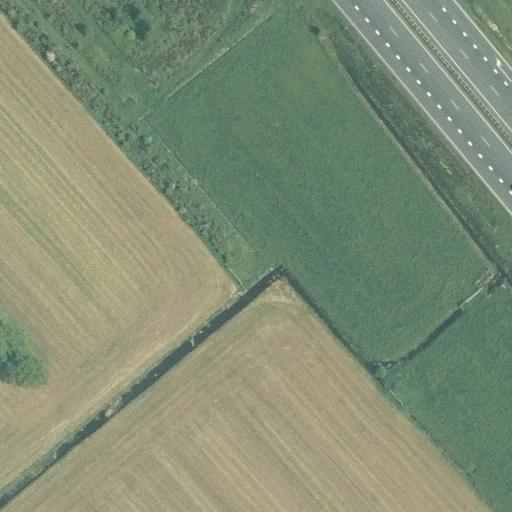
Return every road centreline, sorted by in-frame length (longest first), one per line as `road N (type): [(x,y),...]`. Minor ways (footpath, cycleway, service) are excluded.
road 1 (trunk): [(364,0),(511,177)]
road 2 (trunk): [(511,111),(418,0)]
